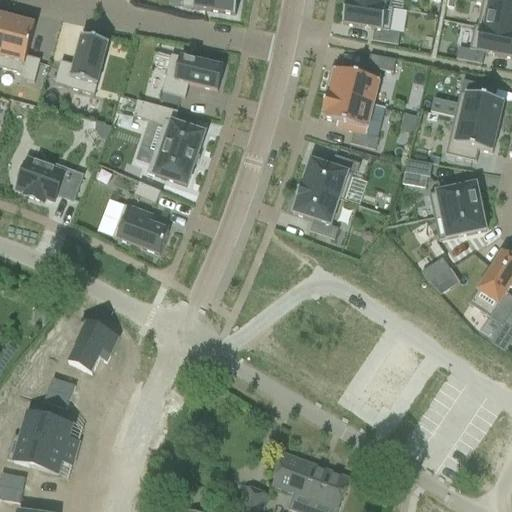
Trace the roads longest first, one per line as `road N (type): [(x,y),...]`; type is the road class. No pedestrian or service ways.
road 1 (residential): [(511,402),(327,290),(293,299),(224,360)]
road 2 (tertiary): [(181,334),(231,225),(279,47)]
road 3 (residential): [(471,511),(224,360)]
road 4 (residential): [(181,334),(0,248)]
road 5 (residential): [(279,47),(127,19),(94,0)]
road 6 (tertiary): [(111,511),(126,454),(181,334)]
